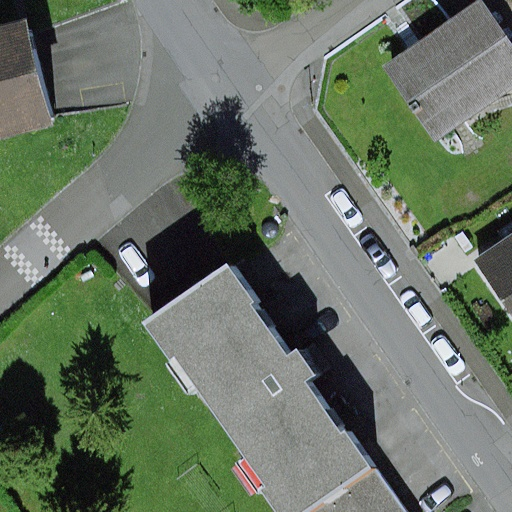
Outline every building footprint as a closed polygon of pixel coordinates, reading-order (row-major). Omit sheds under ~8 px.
[(511,52),(477,1),(379,67),(427,139),(511,82),(511,52)] [(22,25),(0,30),(0,134),(45,124),(22,25)] [(511,236),(475,262),(511,315),(511,236)] [(226,266),(144,325),(278,511),(311,511),(373,467),(346,432),(340,435),(302,381),(311,375),(295,354),(287,360),(249,307),(252,302),(226,266)] [(311,511),(406,511),(373,467),(311,511)]
